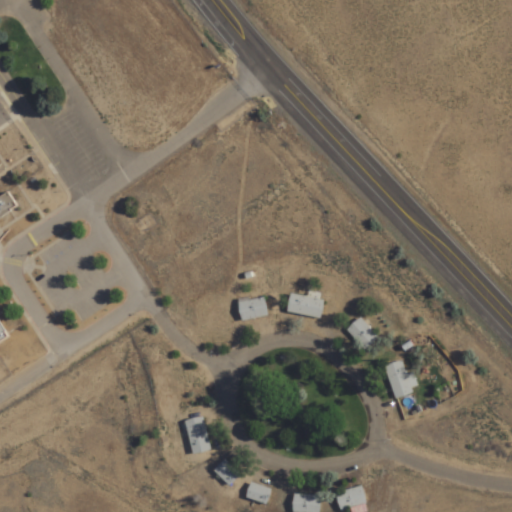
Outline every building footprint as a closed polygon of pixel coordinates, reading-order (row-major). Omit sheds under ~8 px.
[(0,223),(30,219),(9,198),(0,198),(0,342),(24,339),(0,315),(0,223)] [(320,319),(324,301),(290,294),(287,312),(320,319)] [(268,316),(264,298),(238,303),(241,322),(268,316)] [(379,338),(360,317),(346,330),(365,351),(379,338)] [(396,400),(413,393),(401,360),(383,367),(396,400)] [(185,421),(192,455),(211,451),(204,417),(185,421)] [(216,467),(225,486),(238,479),(229,461),(216,467)] [(245,497),(266,505),(272,490),(251,482),(245,497)] [(336,494),(341,511),(367,504),(361,486),(336,494)] [(320,511),(320,495),(293,495),(293,511),(320,511)]
